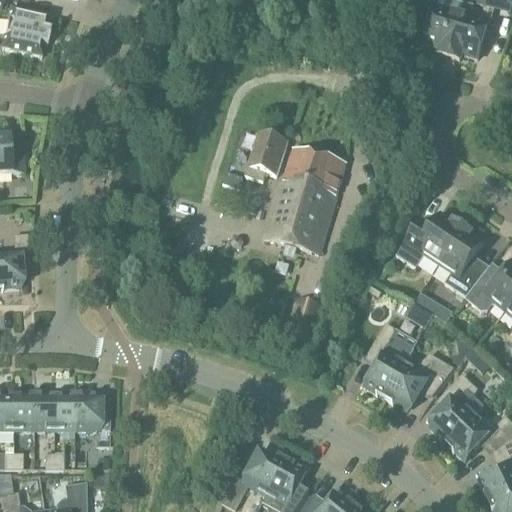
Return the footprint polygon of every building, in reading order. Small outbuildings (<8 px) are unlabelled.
[(507,14),(510,0),(476,0),(475,6),(507,14)] [(477,63),(488,26),(434,10),(423,47),(439,52),(438,58),(459,64),(460,58),(477,63)] [(46,49),(50,34),(47,33),(49,21),(9,12),(1,52),(41,61),(43,48),(46,49)] [(277,182),(287,147),(258,138),(248,172),(245,181),(263,187),(266,178),(277,182)] [(0,140),(0,178),(24,178),(22,139),(0,140)] [(317,258),(344,169),(293,154),(266,244),(317,258)] [(239,195),(242,182),(225,177),(221,189),(239,195)] [(439,270),(464,232),(453,225),(452,226),(439,218),(431,231),(419,223),(395,260),(415,273),(424,260),(439,270)] [(465,302),(485,277),(485,276),(470,266),(483,246),(470,238),(471,237),(464,232),(439,270),(450,278),(444,288),(465,302)] [(0,257),(0,293),(18,292),(16,273),(28,272),(25,240),(13,241),(14,256),(0,257)] [(505,316),(511,308),(511,267),(510,266),(498,282),(493,283),(485,277),(465,302),(484,318),(493,306),(505,316)] [(308,351),(321,311),(295,303),(283,343),(308,351)] [(444,329),(451,320),(441,312),(434,321),(444,329)] [(384,403),(404,368),(384,356),(396,336),(385,329),(366,361),(377,367),(363,391),(384,403)] [(474,353),(466,361),(473,369),(481,361),(474,353)] [(459,358),(452,366),(458,370),(464,362),(459,358)] [(404,368),(384,403),(405,415),(418,392),(431,399),(451,373),(429,360),(419,370),(416,375),(404,368)] [(503,365),(502,373),(508,378),(511,375),(511,363),(510,362),(503,365)] [(446,449),(474,420),(484,409),(472,399),(476,394),(462,381),(439,404),(448,413),(429,432),(446,449)] [(0,435),(12,435),(12,400),(0,399),(0,435)] [(33,435),(33,400),(12,400),(12,435),(33,435)] [(53,435),(53,400),(33,400),(33,435),(53,435)] [(73,436),(74,400),(53,400),(53,435),(73,436)] [(74,400),(73,436),(96,436),(95,451),(107,451),(107,405),(96,405),(96,400),(74,400)] [(494,458),(511,445),(511,429),(505,422),(491,436),(474,420),(446,449),(464,465),(482,446),(494,458)] [(488,506),(511,494),(511,445),(494,458),(502,473),(478,484),(488,506)] [(264,500),(283,465),(262,454),(249,477),(235,470),(221,508),(227,511),(234,511),(246,490),(264,500)] [(12,473),(12,459),(4,459),(4,473),(12,473)] [(12,459),(12,473),(21,473),(21,459),(12,459)] [(53,473),(53,459),(45,459),(45,473),(53,473)] [(53,459),(53,473),(62,473),(62,459),(53,459)] [(98,463),(98,472),(107,472),(107,463),(98,463)] [(301,511),(304,507),(291,500),(304,476),(283,465),(264,500),(260,507),(268,511),(301,511)] [(79,511),(76,489),(63,491),(66,511),(79,511)] [(511,511),(511,494),(488,506),(490,511),(511,511)] [(350,511),(351,511),(333,496),(319,511),(310,511),(304,507),(301,511),(350,511)] [(18,511),(17,497),(0,501),(0,511),(18,511)]
